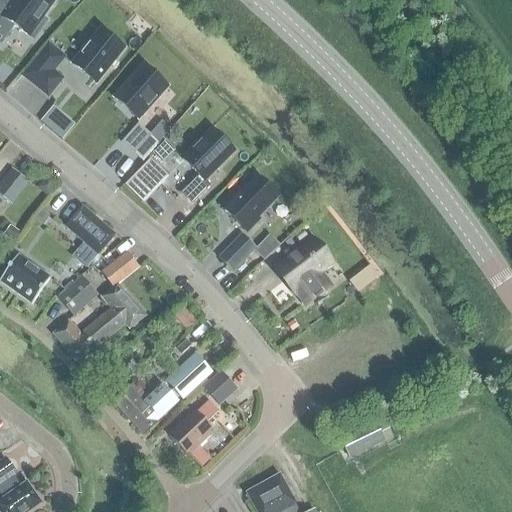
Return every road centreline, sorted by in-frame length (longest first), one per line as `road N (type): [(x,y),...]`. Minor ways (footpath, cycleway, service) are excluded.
road 1 (residential): [(193,511),(294,403),(131,222),(0,113)]
road 2 (tertiary): [(257,0),(413,161),(511,295)]
road 3 (residential): [(62,511),(61,460),(0,405)]
